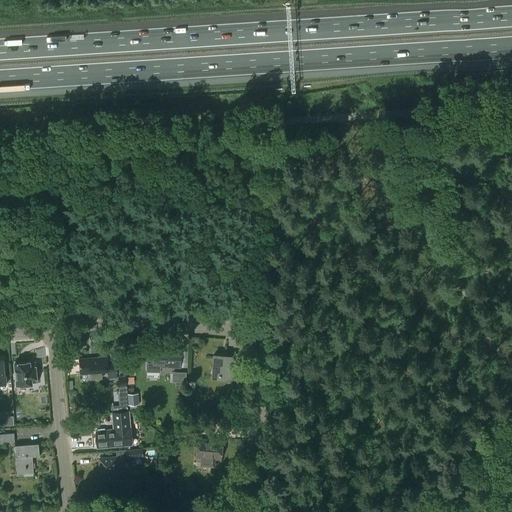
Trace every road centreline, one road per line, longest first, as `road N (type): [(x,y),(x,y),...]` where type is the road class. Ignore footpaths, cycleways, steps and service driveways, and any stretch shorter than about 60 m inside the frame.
road 1 (motorway): [(0,80),(511,46)]
road 2 (motorway): [(511,16),(0,49)]
road 3 (unclassified): [(0,141),(480,108)]
road 4 (residential): [(249,511),(264,328),(55,328)]
road 5 (track): [(275,120),(264,328)]
road 6 (residential): [(73,511),(55,328)]
